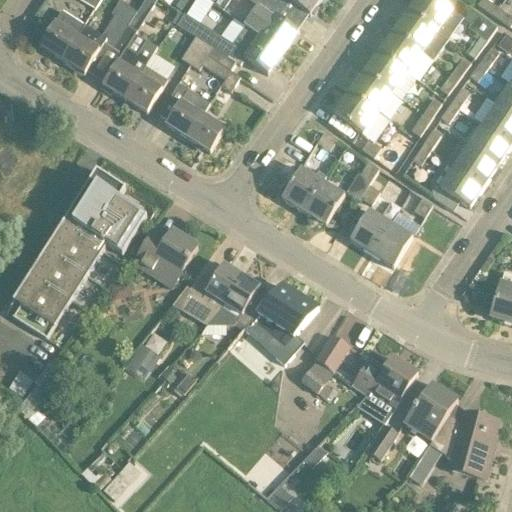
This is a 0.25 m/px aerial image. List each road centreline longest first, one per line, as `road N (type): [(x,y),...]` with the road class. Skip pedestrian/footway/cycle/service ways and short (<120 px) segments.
road 1 (tertiary): [(220,209),(0,73)]
road 2 (residential): [(220,209),(370,0)]
road 3 (tertiary): [(418,332),(220,209)]
road 4 (residential): [(418,332),(511,191)]
